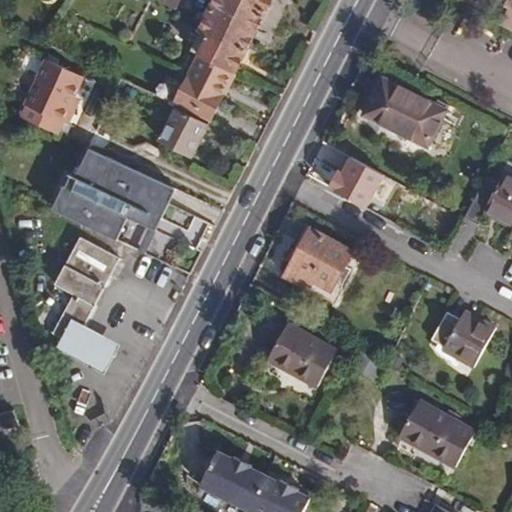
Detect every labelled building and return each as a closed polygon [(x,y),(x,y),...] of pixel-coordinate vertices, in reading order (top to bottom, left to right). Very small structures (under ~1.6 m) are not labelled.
[(181,104),(212,118),(274,0),(218,0),(203,30),(211,35),(202,54),(177,102),(181,104)] [(511,10),(502,28),(511,33),(511,0),(510,0),(507,5),(511,7),(511,10)] [(152,55),(132,45),(128,54),(148,64),(152,55)] [(86,78),(47,60),(26,106),(28,107),(23,118),(59,134),(64,123),(68,125),(75,110),(71,108),(86,78)] [(446,112),(384,79),(366,115),(428,147),(446,112)] [(209,125),(178,109),(170,123),(161,140),(192,157),(209,125)] [(156,216),(170,186),(93,150),(80,178),(156,216)] [(500,186),(487,178),(468,216),(480,223),(486,212),(511,226),(511,175),(507,172),(500,186)] [(111,238),(123,214),(74,190),(63,214),(111,238)] [(352,252),(312,231),(288,276),(310,287),(314,279),(331,289),(352,252)] [(75,345),(86,324),(122,259),(83,238),(57,285),(61,287),(54,302),(67,310),(54,333),(65,339),(75,345)] [(496,328),(465,312),(462,319),(448,312),(432,339),(440,342),(437,347),(475,367),(496,328)] [(338,352),(289,324),(269,359),(318,387),(338,352)] [(401,436),(457,467),(477,431),(421,401),(401,436)] [(19,427),(16,411),(1,414),(4,431),(19,427)] [(256,511),(303,511),(311,499),(296,492),(298,489),(279,479),(276,482),(250,468),(251,465),(233,457),(232,459),(217,452),(201,484),(256,511)]
